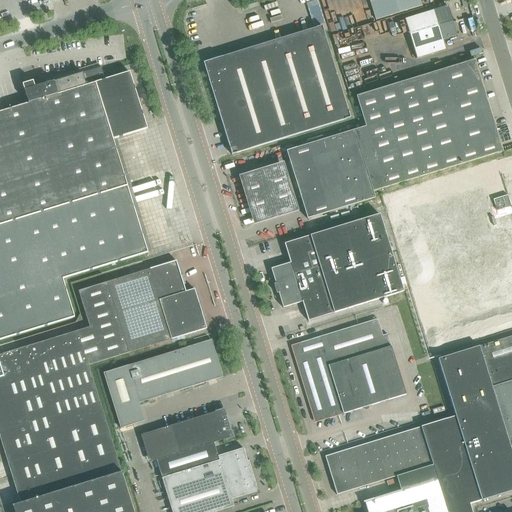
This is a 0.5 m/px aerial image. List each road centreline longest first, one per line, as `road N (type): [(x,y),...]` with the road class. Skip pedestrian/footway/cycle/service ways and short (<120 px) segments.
road 1 (unclassified): [(313,511),(153,0)]
road 2 (unclassified): [(139,2),(295,511)]
road 3 (unclassified): [(0,44),(139,2)]
